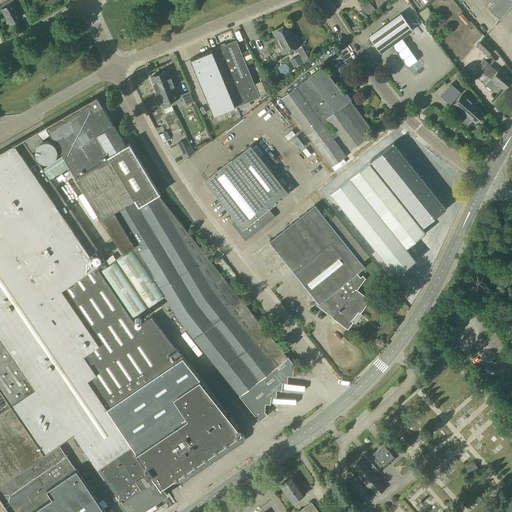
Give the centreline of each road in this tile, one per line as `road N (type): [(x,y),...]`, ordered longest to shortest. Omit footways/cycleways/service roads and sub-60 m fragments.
road 1 (residential): [(345,402),(176,186),(114,68)]
road 2 (secondary): [(345,402),(427,302),(485,179)]
road 3 (residential): [(485,179),(441,151),(385,96),(319,0)]
road 4 (secondary): [(192,511),(345,402)]
road 5 (residential): [(114,68),(281,0)]
road 6 (residential): [(0,132),(114,68)]
